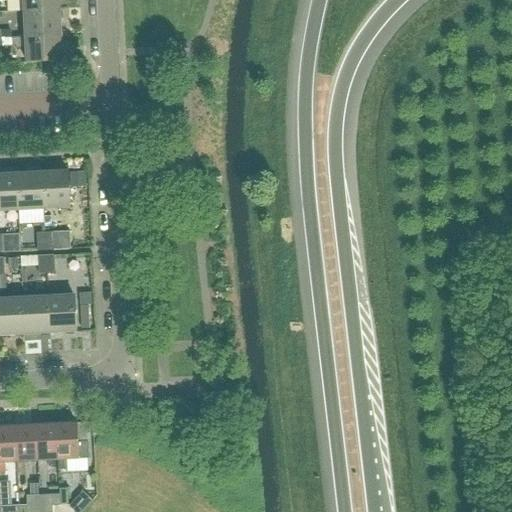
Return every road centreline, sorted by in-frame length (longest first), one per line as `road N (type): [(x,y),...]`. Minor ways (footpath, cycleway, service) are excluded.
road 1 (motorway): [(373,511),(334,146),(348,64),(398,0)]
road 2 (motorway): [(318,0),(303,79),(305,178),(343,511)]
road 3 (residential): [(0,384),(109,378),(125,359),(111,103)]
